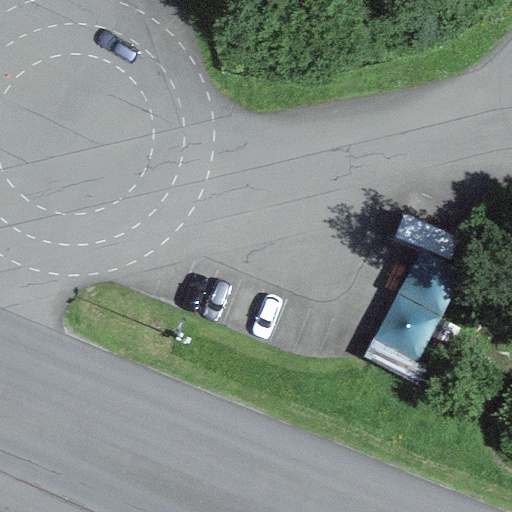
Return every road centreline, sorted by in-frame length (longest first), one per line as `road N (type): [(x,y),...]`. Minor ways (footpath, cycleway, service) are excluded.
road 1 (unclassified): [(511,94),(0,236)]
road 2 (unclassified): [(0,404),(256,511)]
